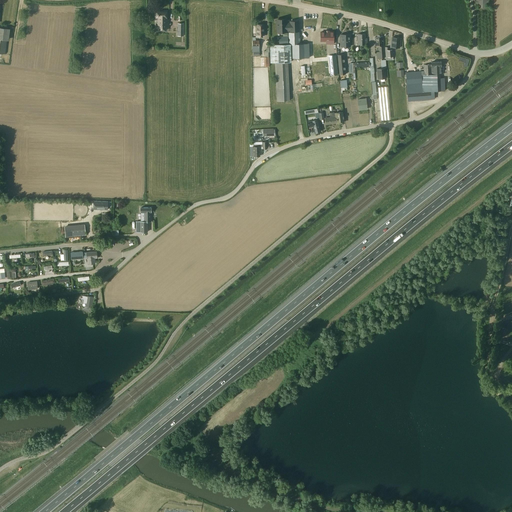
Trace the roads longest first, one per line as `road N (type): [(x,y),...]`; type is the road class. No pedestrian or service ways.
road 1 (motorway): [(511,128),(45,511)]
road 2 (motorway): [(64,511),(511,146)]
road 3 (unclassified): [(0,304),(96,288),(186,210),(234,191),(270,153),(435,107),(456,90),(475,53)]
road 4 (unclassified): [(264,0),(475,53)]
road 5 (track): [(511,343),(489,338),(511,225)]
